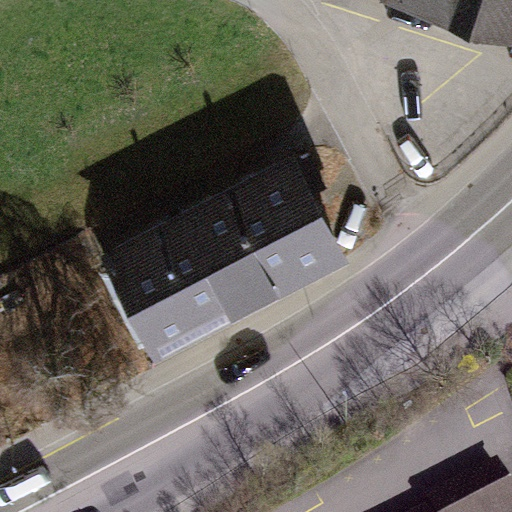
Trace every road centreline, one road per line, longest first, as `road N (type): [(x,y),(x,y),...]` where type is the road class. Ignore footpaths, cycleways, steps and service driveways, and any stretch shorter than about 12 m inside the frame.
road 1 (secondary): [(443,269),(37,511)]
road 2 (unclassified): [(265,0),(306,36),(443,269)]
